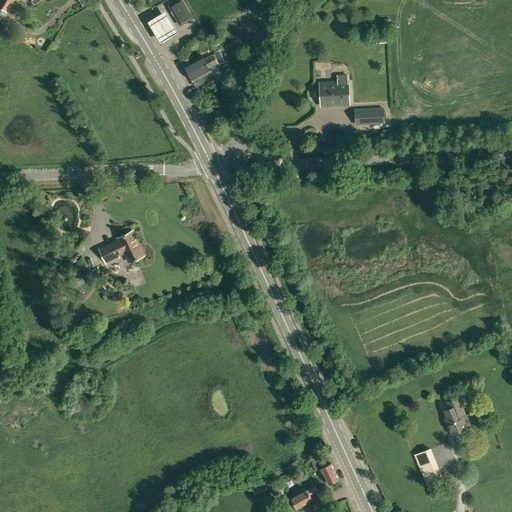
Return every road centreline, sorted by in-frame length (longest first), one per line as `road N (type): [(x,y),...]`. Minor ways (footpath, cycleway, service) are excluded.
road 1 (secondary): [(372,511),(210,161)]
road 2 (unclassified): [(238,149),(282,164),(511,154)]
road 3 (unclassified): [(0,177),(179,171),(210,161)]
road 4 (secondary): [(210,161),(119,0)]
road 5 (unclassified): [(238,149),(241,93),(277,0)]
